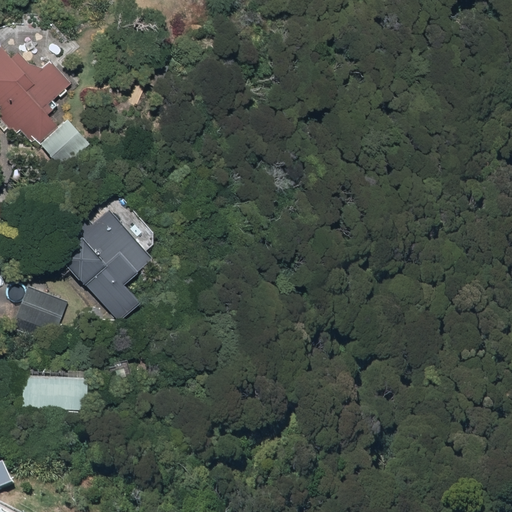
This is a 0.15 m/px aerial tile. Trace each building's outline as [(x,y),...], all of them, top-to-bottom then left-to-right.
[(6,45),(0,50),(0,100),(6,107),(0,112),(0,116),(16,133),(22,128),(34,141),(38,138),(43,143),(63,123),(48,108),(74,83),(53,62),(42,73),(21,51),(16,56),(6,45)] [(69,168),(96,141),(71,117),(45,143),(69,168)] [(127,286),(157,260),(111,209),(86,232),(70,215),(42,240),(119,325),(143,303),(127,286)] [(17,319),(58,334),(70,301),(28,287),(17,319)] [(23,408),(83,411),(85,378),(25,375),(23,408)] [(3,459),(0,460),(0,485),(12,481),(3,459)]
